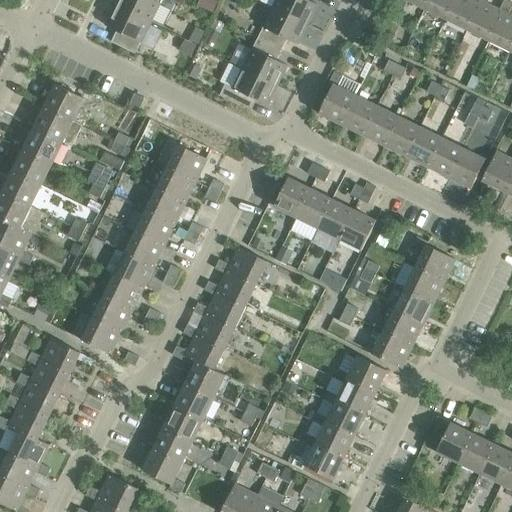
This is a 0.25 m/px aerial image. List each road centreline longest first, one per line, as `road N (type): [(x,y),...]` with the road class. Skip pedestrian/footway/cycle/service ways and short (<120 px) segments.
road 1 (unclassified): [(57,511),(122,395),(147,377),(263,143)]
road 2 (residential): [(437,368),(494,249),(482,233),(287,140)]
road 3 (residential): [(263,143),(33,30)]
road 4 (residential): [(355,511),(414,395),(437,368)]
road 5 (unclassified): [(287,140),(358,0)]
